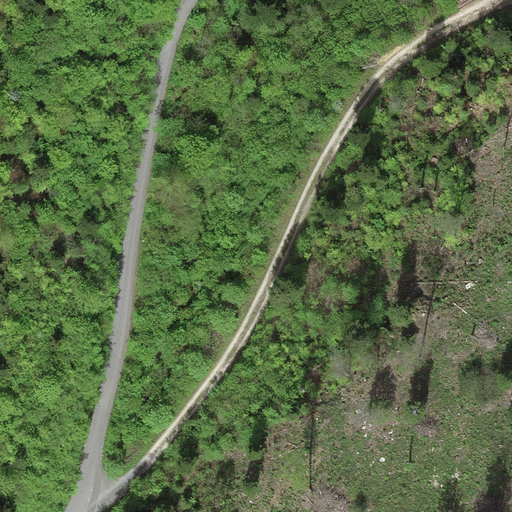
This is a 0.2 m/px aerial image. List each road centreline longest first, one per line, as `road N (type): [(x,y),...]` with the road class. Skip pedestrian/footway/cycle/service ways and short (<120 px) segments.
road 1 (track): [(81,508),(147,461),(235,349),(331,146),(372,87),(401,57),(494,0)]
road 2 (unclassified): [(189,0),(161,75),(116,347),(78,511)]
